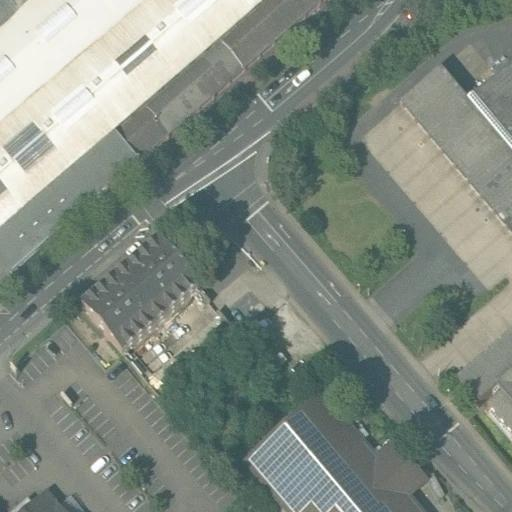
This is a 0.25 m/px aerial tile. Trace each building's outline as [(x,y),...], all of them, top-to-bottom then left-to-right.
[(0,0),(0,282),(97,198),(330,0),(0,0)] [(511,71),(508,67),(465,104),(437,72),(399,104),(511,236),(511,331),(455,380),(477,405),(491,393),(494,397),(485,405),(488,409),(487,411),(511,440),(511,71)] [(157,239),(81,305),(127,360),(133,355),(128,348),(198,288),(157,239)] [(218,311),(141,377),(161,399),(205,361),(210,367),(238,343),(233,337),(237,334),(218,311)] [(375,459),(321,396),(244,461),(287,511),(419,511),(406,496),(424,480),(393,444),(375,459)] [(62,511),(56,504),(46,492),(27,509),(22,503),(10,511),(62,511)]
